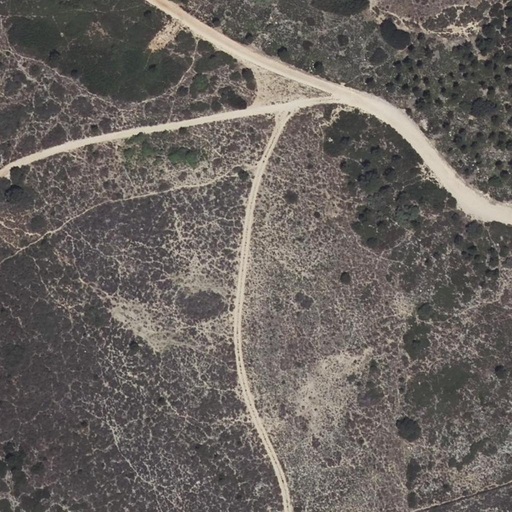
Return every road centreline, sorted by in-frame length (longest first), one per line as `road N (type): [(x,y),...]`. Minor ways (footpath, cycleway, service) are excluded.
road 1 (track): [(511,215),(476,204),(375,102),(222,47),(157,0)]
road 2 (track): [(342,91),(64,146),(0,176)]
